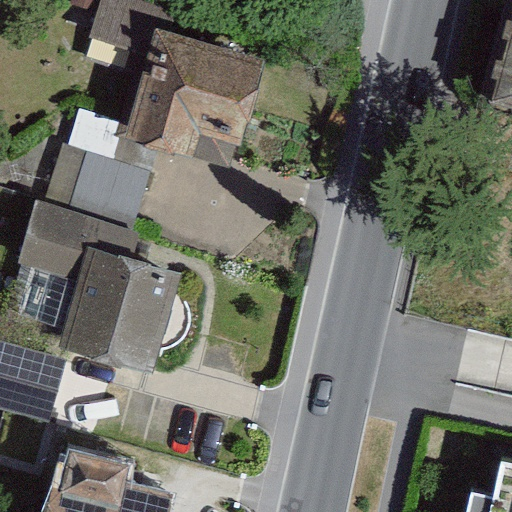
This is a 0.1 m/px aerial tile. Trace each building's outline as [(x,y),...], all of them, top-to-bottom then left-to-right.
[(511,8),(449,284),(511,298),(511,8)] [(150,29),(113,153),(156,166),(161,149),(232,170),(264,63),(150,29)] [(37,202),(19,263),(75,279),(93,219),(37,202)] [(153,374),(182,275),(90,248),(60,348),(153,374)] [(67,359),(0,341),(0,410),(50,423),(67,359)] [(511,511),(511,465),(501,463),(494,495),(474,491),(469,511),(511,511)] [(57,469),(47,511),(169,511),(174,496),(57,469)]
